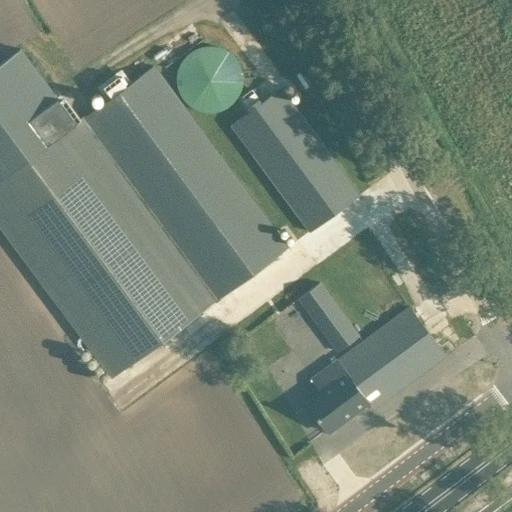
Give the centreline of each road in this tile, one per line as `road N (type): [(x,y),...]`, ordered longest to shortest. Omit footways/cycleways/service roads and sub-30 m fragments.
road 1 (unclassified): [(511,364),(312,0)]
road 2 (unclassified): [(511,389),(348,511)]
